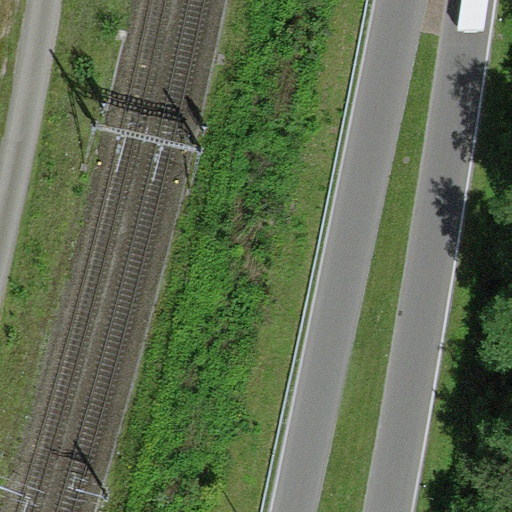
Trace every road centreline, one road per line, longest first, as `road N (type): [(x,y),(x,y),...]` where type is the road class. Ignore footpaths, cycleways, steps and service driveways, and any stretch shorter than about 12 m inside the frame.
road 1 (secondary): [(402,0),(295,511)]
road 2 (secondary): [(389,511),(470,0)]
road 3 (track): [(46,0),(0,226)]
